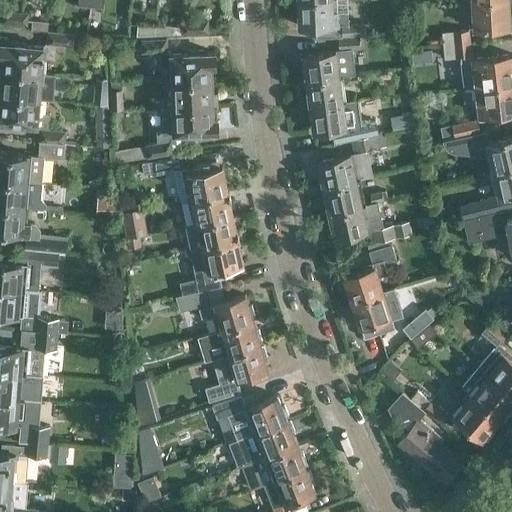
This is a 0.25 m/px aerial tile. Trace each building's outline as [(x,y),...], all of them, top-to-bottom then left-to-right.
[(336,0),(298,0),(299,25),(342,24),(342,36),(358,35),(369,34),(369,22),(349,22),(348,11),(337,10),(336,0)] [(506,0),(472,0),(473,13),(468,14),(469,27),(508,25),(506,0)] [(3,21),(28,24),(29,12),(4,9),(3,21)] [(208,18),(182,20),(182,26),(183,31),(209,31),(208,18)] [(32,28),(48,29),(49,20),(33,19),(32,28)] [(137,22),(137,35),(153,34),(154,23),(137,22)] [(154,23),(153,34),(183,33),(183,31),(182,26),(154,23)] [(0,65),(2,65),(1,67),(46,71),(47,58),(42,58),(42,55),(53,56),(54,42),(73,44),(74,32),(48,29),(47,40),(43,44),(0,40),(0,65)] [(442,33),(443,46),(468,43),(467,30),(442,33)] [(304,53),(307,79),(344,75),(342,58),(348,57),(347,48),(359,47),(358,35),(342,36),(337,37),(339,48),(304,53)] [(167,48),(167,37),(141,37),(141,51),(160,50),(160,64),(171,63),(171,80),(212,78),(212,76),(215,76),(215,51),(170,53),(167,48)] [(468,43),(443,46),(445,58),(470,56),(468,43)] [(473,71),(475,86),(511,81),(511,61),(511,54),(471,58),(473,71)] [(1,67),(0,82),(0,93),(39,96),(39,95),(44,95),(45,84),(40,83),(40,81),(51,82),(52,71),(46,71),(1,67)] [(356,72),(346,74),(347,82),(357,81),(356,72)] [(344,75),(307,79),(310,104),(347,99),(344,75)] [(212,78),(171,80),(172,95),(161,96),(162,106),(173,105),(213,104),(212,78)] [(511,81),(475,86),(477,101),(479,119),(504,116),(504,115),(503,115),(503,111),(511,109),(511,81)] [(107,85),(99,85),(97,103),(108,104),(107,85)] [(122,88),(110,88),(111,108),(123,108),(122,88)] [(39,96),(0,93),(0,120),(37,123),(40,127),(39,139),(40,140),(64,142),(65,129),(47,127),(48,113),(43,112),(44,100),(39,100),(39,96)] [(347,99),(310,104),(313,129),(346,125),(344,109),(348,109),(347,99)] [(163,139),(145,142),(145,144),(112,150),(113,162),(147,156),(173,151),(171,138),(174,132),(218,130),(217,105),(213,105),(213,104),(173,105),(173,121),(163,122),(163,139)] [(477,118),(440,126),(442,139),(480,131),(477,118)] [(349,126),(352,139),(375,134),(372,121),(349,126)] [(485,129),(480,131),(442,139),(445,145),(450,149),(456,151),(489,155),(492,168),(511,163),(511,135),(488,141),(485,129)] [(318,160),(324,186),(357,178),(373,175),(368,149),(378,147),(375,134),(352,139),(355,152),(318,160)] [(0,150),(0,176),(43,180),(44,155),(64,157),(65,142),(64,142),(40,140),(39,154),(0,150)] [(181,155),(141,162),(143,174),(174,169),(180,199),(228,189),(223,166),(212,168),(210,160),(195,163),(195,165),(187,167),(182,168),(181,155)] [(511,163),(492,168),(499,196),(504,194),(504,196),(511,193),(511,163)] [(0,202),(27,204),(46,206),(46,202),(41,197),(43,180),(0,176),(0,202)] [(357,178),(324,186),(329,211),(362,203),(357,178)] [(228,189),(180,199),(185,222),(233,212),(228,189)] [(121,197),(98,196),(98,212),(121,212),(121,197)] [(495,196),(460,205),(463,217),(498,209),(495,196)] [(378,200),(362,203),(329,211),(335,236),(383,225),(378,200)] [(27,204),(0,202),(0,229),(27,232),(26,247),(59,250),(66,251),(67,235),(40,232),(41,228),(35,222),(25,221),(27,204)] [(143,208),(121,212),(125,235),(147,230),(143,208)] [(505,208),(498,209),(463,217),(467,236),(503,228),(503,224),(507,223),(511,244),(511,217),(507,219),(507,218),(502,219),(500,210),(505,209),(505,208)] [(233,212),(185,222),(191,247),(203,244),(238,237),(233,212)] [(371,229),(374,242),(396,236),(412,232),(409,221),(394,224),(394,223),(371,229)] [(180,280),(183,292),(207,286),(204,276),(218,273),(218,274),(232,271),(231,264),(243,262),(238,237),(203,244),(206,260),(194,263),(196,276),(180,280)] [(345,274),(353,299),(383,289),(379,276),(389,273),(386,264),(399,260),(394,243),(370,250),(375,265),(345,274)] [(0,285),(39,289),(39,288),(41,265),(58,266),(59,250),(26,247),(21,247),(20,261),(0,259),(0,285)] [(39,289),(0,285),(0,311),(22,313),(21,327),(37,329),(58,330),(67,331),(68,319),(59,318),(59,317),(40,315),(42,289),(39,288),(39,289)] [(207,286),(183,292),(176,294),(180,309),(199,305),(202,316),(214,316),(218,329),(253,319),(246,293),(212,303),(207,286)] [(383,289),(353,299),(361,326),(362,325),(365,337),(380,332),(377,320),(392,316),(383,289)] [(511,302),(497,301),(496,319),(511,333),(511,302)] [(403,326),(410,334),(411,336),(434,317),(426,307),(403,326)] [(253,319),(218,329),(225,353),(260,343),(253,319)] [(491,320),(481,330),(496,343),(499,340),(499,341),(506,333),(491,320)] [(58,330),(37,329),(36,346),(42,346),(57,347),(58,330)] [(496,343),(479,364),(511,392),(511,351),(499,341),(499,340),(496,343)] [(0,342),(0,369),(19,371),(40,372),(42,346),(36,346),(0,342)] [(221,381),(195,388),(198,402),(240,389),(237,377),(268,368),(260,343),(225,353),(214,356),(221,381)] [(394,380),(401,369),(388,361),(381,371),(394,380)] [(511,392),(479,364),(462,384),(467,389),(470,391),(498,415),(511,398),(511,392)] [(0,394),(17,396),(23,396),(24,384),(17,384),(19,371),(0,369),(0,394)] [(151,376),(137,377),(140,418),(154,417),(151,376)] [(470,391),(467,389),(461,397),(464,399),(451,414),(465,426),(467,423),(481,435),(498,415),(470,391)] [(401,390),(389,406),(396,423),(410,417),(416,422),(400,440),(446,480),(463,461),(429,432),(433,428),(420,417),(425,411),(401,390)] [(426,410),(439,421),(447,412),(430,398),(429,400),(417,390),(411,398),(425,411),(426,410)] [(243,407),(253,432),(288,418),(278,393),(243,407)] [(17,396),(0,394),(0,420),(21,422),(22,410),(15,409),(17,396)] [(235,396),(212,403),(216,416),(239,408),(235,396)] [(288,418),(253,432),(230,441),(240,465),(262,456),(297,443),(288,418)] [(28,423),(26,439),(49,441),(51,425),(28,423)] [(0,477),(25,480),(27,452),(50,454),(49,461),(65,462),(67,444),(51,443),(51,441),(49,441),(26,439),(26,444),(2,442),(2,450),(0,449),(0,477)] [(297,443),(262,456),(271,479),(306,465),(297,443)] [(131,483),(132,450),(115,449),(113,482),(131,483)] [(306,465),(271,479),(281,504),(316,491),(306,465)] [(25,480),(0,477),(0,506),(9,507),(9,511),(44,511),(45,508),(26,507),(28,481),(25,481),(25,480)]
